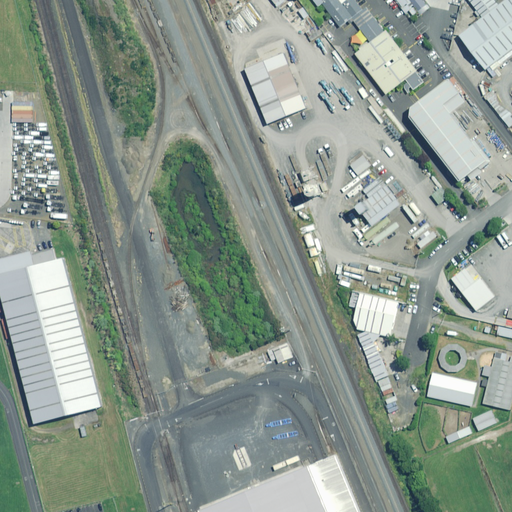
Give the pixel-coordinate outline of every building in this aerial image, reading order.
[(344,3),(341,0),(317,0),(339,28),(354,16),(344,3)] [(354,16),(354,17),(364,9),(357,0),(347,0),(344,3),(354,16)] [(410,11),(413,16),(417,12),(420,16),(431,7),(424,0),(396,0),(407,13),(410,11)] [(511,48),(511,0),(505,0),(496,7),(479,20),(456,38),(482,72),(511,48)] [(463,0),(479,20),(496,7),(490,0),(463,0)] [(368,7),(364,9),(354,17),(353,18),(360,27),(374,15),(368,7)] [(303,8),(299,11),(305,19),(309,16),(303,8)] [(386,30),(374,15),(360,27),(371,41),(386,30)] [(308,38),(311,42),(322,34),(319,30),(308,38)] [(424,80),(386,30),(371,41),(356,53),(387,93),(406,78),(414,88),(424,80)] [(270,122),(308,107),(285,52),(248,67),(270,122)] [(496,77),(491,69),(487,72),(492,79),(496,77)] [(408,117),(458,181),(485,160),(451,115),(464,104),(445,79),(409,106),(408,117)] [(511,125),(511,116),(494,94),(488,100),(510,128),(511,125)] [(371,166),(363,156),(351,165),(359,175),(371,166)] [(315,178),(311,170),(302,173),(305,182),(315,178)] [(356,208),(366,221),(394,199),(383,185),(356,208)] [(449,198),(441,188),(432,195),(439,205),(449,198)] [(430,234),(428,231),(421,237),(423,240),(418,244),(421,249),(437,236),(434,232),(430,234)] [(51,246),(0,259),(0,304),(33,425),(100,407),(60,259),(55,261),(51,246)] [(468,275),(452,287),(465,303),(480,291),(478,287),(481,285),(476,277),(472,280),(468,275)] [(505,306),(492,290),(478,303),(484,309),(490,303),(499,311),(505,306)] [(397,305),(354,296),(349,321),(354,329),(390,337),(397,305)] [(467,309),(451,305),(449,314),(465,318),(467,309)] [(485,312),(471,309),(469,317),(493,323),(494,316),(485,314),(485,312)] [(511,330),(497,327),(495,334),(511,338),(511,330)] [(293,357),(287,342),(273,348),(279,362),(293,357)] [(458,345),(449,344),(441,350),(439,359),(442,367),(449,372),(458,372),(465,367),(468,358),(465,350),(458,345)] [(511,410),(511,359),(495,356),(483,404),(511,410)] [(471,407),(477,383),(432,372),(426,396),(471,407)] [(496,423),(491,410),(472,418),(478,431),(496,423)] [(472,433),(469,427),(445,436),(448,443),(472,433)] [(357,511),(335,456),(330,458),(321,461),(195,511),(357,511)]
